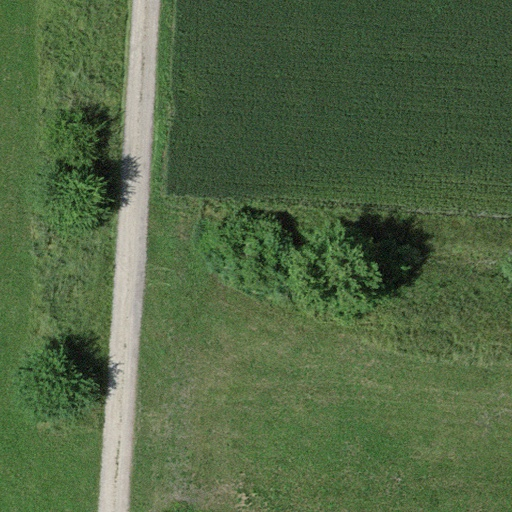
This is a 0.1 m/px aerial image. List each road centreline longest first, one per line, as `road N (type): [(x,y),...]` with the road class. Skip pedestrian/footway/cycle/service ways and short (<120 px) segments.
road 1 (track): [(131,208),(511,231)]
road 2 (track): [(113,511),(131,208)]
road 3 (track): [(131,208),(144,0)]
